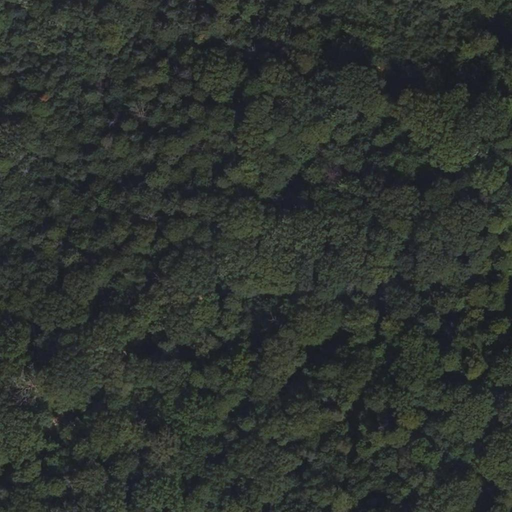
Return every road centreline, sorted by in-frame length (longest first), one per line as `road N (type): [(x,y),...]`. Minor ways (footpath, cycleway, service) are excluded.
road 1 (track): [(0,456),(158,329),(265,259),(511,123)]
road 2 (track): [(116,511),(53,415),(0,200)]
road 3 (track): [(511,274),(468,511)]
